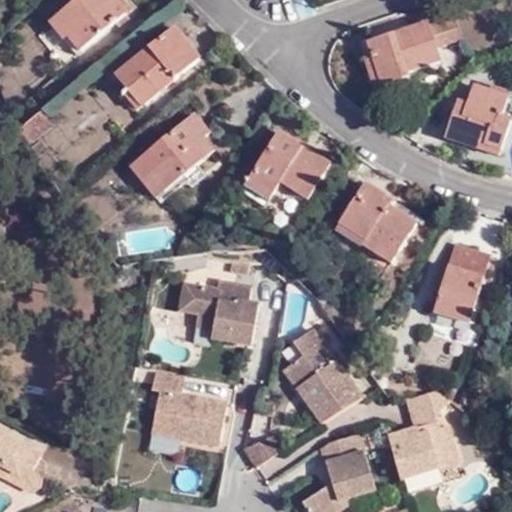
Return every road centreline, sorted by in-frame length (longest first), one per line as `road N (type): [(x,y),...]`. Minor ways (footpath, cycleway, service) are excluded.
road 1 (residential): [(280,52),(363,129),(511,201)]
road 2 (residential): [(280,52),(440,0)]
